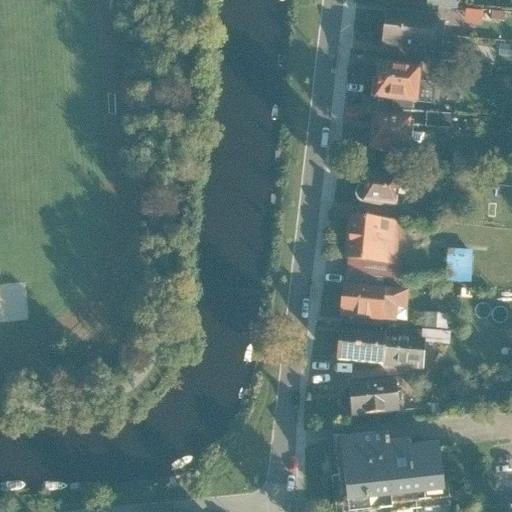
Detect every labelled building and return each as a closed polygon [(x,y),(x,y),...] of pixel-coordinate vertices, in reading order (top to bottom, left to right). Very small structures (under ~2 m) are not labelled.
[(427,0),(427,5),(458,8),(458,0),(427,0)] [(400,10),(386,9),(383,49),(398,50),(435,53),(438,13),(400,10)] [(424,65),(380,60),(375,99),(419,103),(424,65)] [(410,117),(371,113),(367,150),(406,154),(410,117)] [(449,114),(426,113),(425,127),(448,128),(449,114)] [(397,175),(362,172),(359,202),(393,206),(397,175)] [(399,222),(346,217),(342,261),(395,266),(399,222)] [(471,253),(446,252),(444,280),(469,282),(471,253)] [(407,291),(341,284),(338,318),(393,323),(394,308),(405,309),(407,291)] [(427,340),(449,339),(449,313),(426,313),(427,340)] [(382,366),(384,336),(336,332),(334,362),(382,366)] [(423,339),(384,336),(382,366),(421,369),(423,339)] [(394,382),(346,386),(349,418),(397,413),(394,382)] [(370,511),(370,499),(446,492),(441,445),(411,448),(411,442),(389,445),(388,434),(342,439),(346,511),(370,511)]
